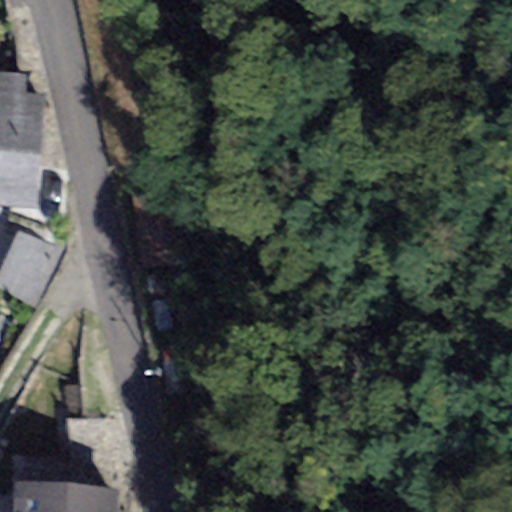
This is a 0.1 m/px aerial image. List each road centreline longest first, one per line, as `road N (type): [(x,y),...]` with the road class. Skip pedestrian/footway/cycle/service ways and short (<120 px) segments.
road 1 (unclassified): [(47,0),(158,511)]
road 2 (track): [(104,266),(73,285),(0,400)]
